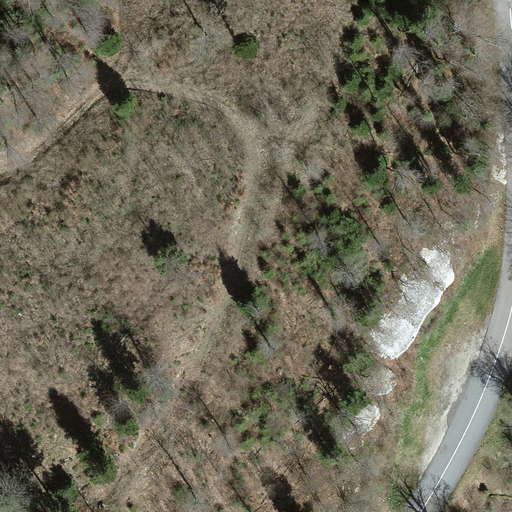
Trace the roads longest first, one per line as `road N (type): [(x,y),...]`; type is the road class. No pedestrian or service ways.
road 1 (track): [(98,85),(170,83),(253,133),(256,161),(209,330),(159,429),(99,511)]
road 2 (secondary): [(420,511),(476,408),(511,304)]
road 3 (track): [(0,144),(98,85),(122,0)]
